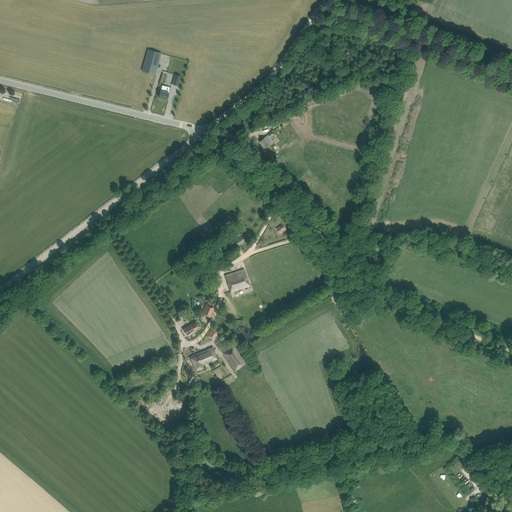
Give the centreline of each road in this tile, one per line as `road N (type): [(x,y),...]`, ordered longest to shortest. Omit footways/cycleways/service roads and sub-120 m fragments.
road 1 (unclassified): [(0,290),(203,130),(0,79)]
road 2 (track): [(380,294),(351,275),(246,145),(203,130),(271,76),(324,0)]
road 3 (track): [(511,76),(320,6)]
road 4 (track): [(511,351),(380,294)]
